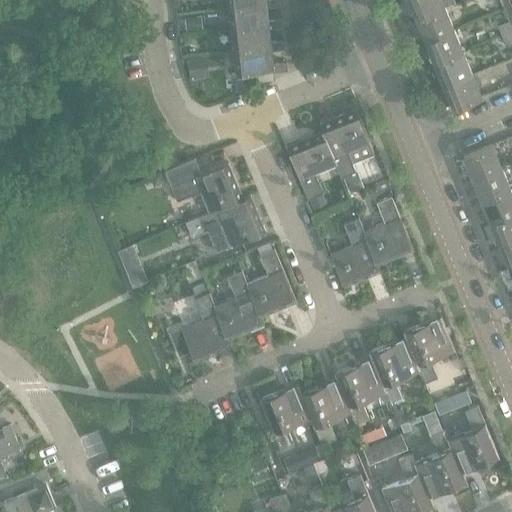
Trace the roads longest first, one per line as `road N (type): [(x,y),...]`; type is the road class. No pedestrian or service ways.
road 1 (tertiary): [(506,375),(413,149)]
road 2 (residential): [(335,333),(247,115)]
road 3 (residential): [(150,0),(160,80),(180,122),(199,134),(247,115)]
road 4 (residential): [(97,511),(49,410),(0,356)]
road 5 (residential): [(201,388),(335,333)]
road 6 (residential): [(247,115),(378,61)]
